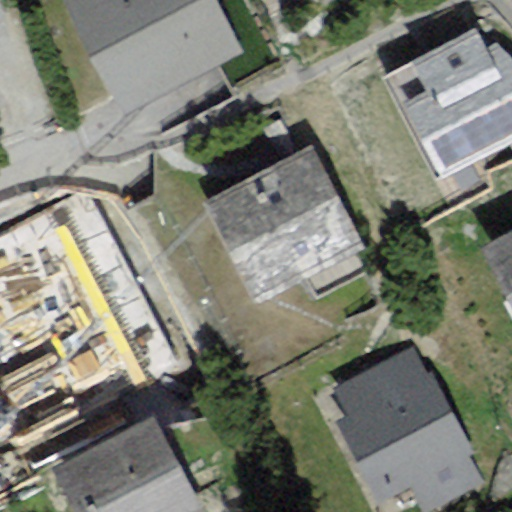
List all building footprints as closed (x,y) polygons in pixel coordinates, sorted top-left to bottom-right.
[(240,56),(208,0),(64,0),(50,8),(116,125),(240,56)] [(306,0),(317,18),(349,0),(306,0)] [(511,144),(478,69),(399,105),(435,184),(511,149),(511,144)] [(295,156),(197,203),(245,304),(344,257),(295,156)] [(511,230),(469,252),(511,336),(511,230)] [(410,356),(333,393),(347,422),(336,427),(376,511),(415,495),(424,511),(479,483),(428,379),(422,383),(410,356)] [(137,418),(34,474),(54,511),(183,511),(188,510),(137,418)]
